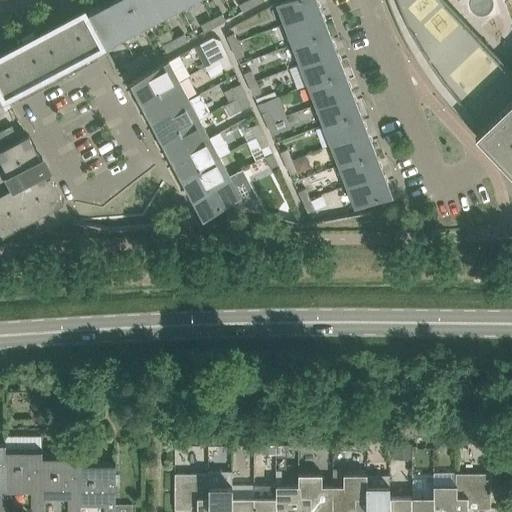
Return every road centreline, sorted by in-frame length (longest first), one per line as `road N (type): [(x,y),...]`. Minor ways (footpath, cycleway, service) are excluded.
road 1 (tertiary): [(511,324),(230,324),(0,336)]
road 2 (residential): [(369,0),(440,186)]
